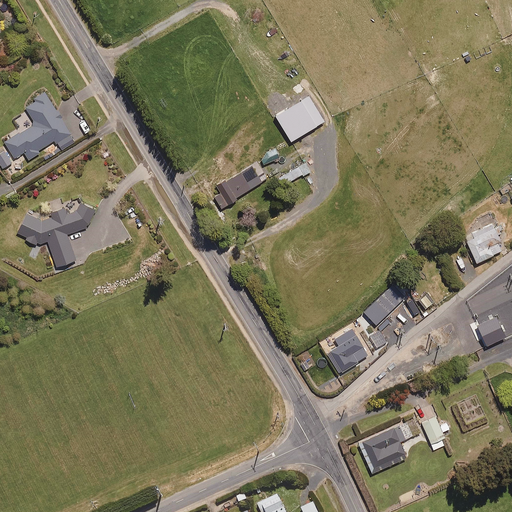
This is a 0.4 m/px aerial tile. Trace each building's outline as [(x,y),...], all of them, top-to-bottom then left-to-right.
[(71,134),(45,92),(34,98),(36,101),(26,108),(35,123),(5,142),(15,158),(24,152),(28,160),(40,153),(38,150),(54,140),(56,144),(71,134)] [(325,119),(323,114),(312,118),(314,124),(325,119)] [(279,157),(275,149),(261,156),(265,164),(279,157)] [(12,162),(4,150),(0,152),(0,163),(3,168),(12,162)] [(311,171),(305,162),(286,174),(290,181),(302,174),(303,176),(311,171)] [(246,183),(240,173),(217,186),(221,193),(214,197),(221,209),(237,199),(236,197),(263,182),(259,175),(246,183)] [(38,242),(42,244),(48,242),(57,267),(76,260),(67,234),(87,227),(95,211),(80,203),(76,211),(66,214),(64,209),(50,213),(52,217),(43,220),(27,213),(18,234),(27,237),(25,241),(36,246),(38,242)] [(500,240),(493,224),(464,237),(477,263),(502,251),(497,241),(500,240)] [(511,270),(504,274),(511,293),(511,305),(503,310),(511,331),(511,270)] [(432,303),(426,295),(420,300),(426,308),(432,303)] [(421,311),(417,303),(411,307),(415,314),(421,311)] [(506,338),(495,313),(471,323),(482,348),(506,338)] [(367,356),(355,336),(327,353),(340,373),(367,356)] [(439,426),(435,417),(422,423),(431,444),(445,438),(442,432),(449,429),(447,423),(439,426)] [(420,433),(414,419),(359,443),(372,473),(407,458),(400,442),(420,433)] [(248,500),(245,492),(237,496),(240,503),(248,500)] [(285,511),(278,495),(257,505),(260,511),(285,511)] [(317,511),(313,503),(301,509),(302,511),(317,511)]
